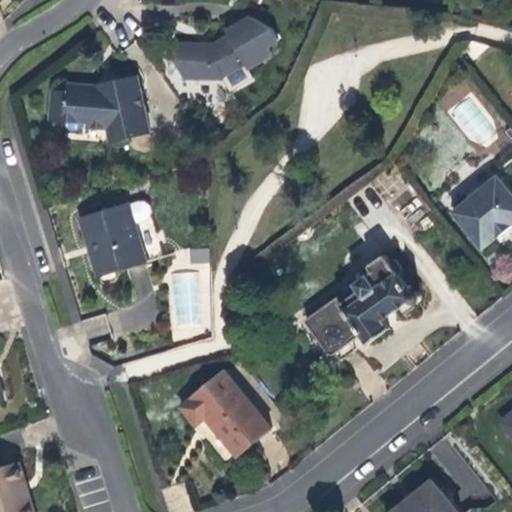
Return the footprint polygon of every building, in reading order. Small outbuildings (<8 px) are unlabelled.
[(200,38),(176,40),(176,62),(183,74),(224,75),(244,63),(247,66),(271,52),(267,44),(278,38),(272,27),(253,15),(224,26),(227,31),(214,37),(203,42),(200,38)] [(138,130),(150,128),(138,73),(120,76),(121,80),(100,84),(67,82),(67,88),(53,87),(51,119),(67,120),(68,115),(77,115),(90,116),(89,124),(109,126),(112,140),(139,135),(138,130)] [(511,224),(511,194),(497,176),(453,212),(483,248),(507,228),(511,224)] [(148,259),(129,201),(81,215),(88,237),(94,236),(98,251),(93,252),(99,275),(148,259)] [(94,236),(88,237),(91,246),(93,252),(98,251),(94,236)] [(390,248),(368,264),(372,270),(304,318),(329,352),(335,355),(354,341),(363,334),(371,344),(393,328),(387,319),(394,314),(413,299),(414,301),(417,301),(419,301),(420,300),(422,299),(423,296),(422,294),(422,293),(421,291),(419,291),(417,290),(414,291),(413,289),(414,287),(411,283),(409,284),(401,274),(404,268),(390,248)] [(197,273),(171,272),(170,311),(196,311),(197,273)] [(270,428),(224,371),(181,406),(195,424),(205,416),(209,413),(217,424),(214,427),(237,455),(270,428)] [(0,400),(8,399),(1,376),(0,376),(0,400)] [(511,412),(501,421),(511,434),(511,412)] [(209,413),(205,416),(210,422),(214,427),(217,424),(209,413)] [(29,501),(24,483),(28,481),(22,461),(0,467),(0,511),(38,511),(34,500),(29,501)] [(406,498),(389,511),(461,511),(432,477),(406,498)] [(32,493),(28,481),(24,483),(29,501),(34,500),(32,493)]
